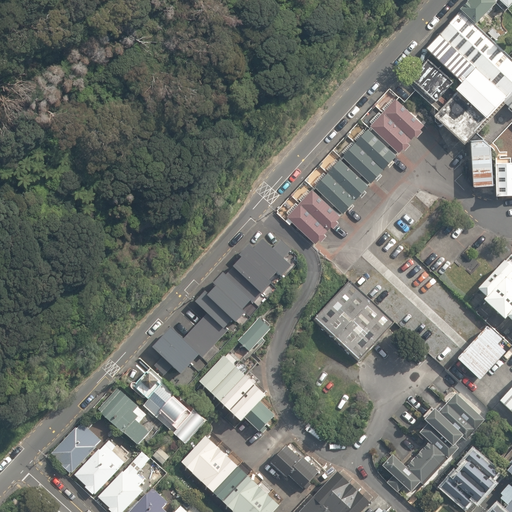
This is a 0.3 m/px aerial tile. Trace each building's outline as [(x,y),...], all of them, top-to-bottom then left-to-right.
[(511,6),(511,0),(469,0),(463,6),(482,23),(503,0),(511,7),(511,6)] [(511,89),(511,57),(461,9),(419,52),(486,116),(511,89)] [(429,129),(429,127),(432,124),(393,88),(366,117),(405,153),(410,148),(412,149),(413,149),(414,149),(416,148),(417,148),(418,146),(418,145),(418,144),(418,142),(418,141),(417,140),(421,136),(422,136),(423,137),(425,137),(426,137),(427,136),(429,135),(429,134),(430,133),(430,131),(430,130),(429,129)] [(463,140),(485,116),(458,91),(435,114),(463,140)] [(403,155),(364,119),(337,148),(377,184),(382,178),(383,178),(384,178),(386,178),(387,178),(388,177),(389,176),(389,175),(390,174),(390,173),(390,172),(390,171),(389,170),(393,166),(394,166),(395,167),(396,167),(397,167),(398,167),(399,166),(400,165),(401,164),(401,163),(400,161),(400,160),(399,160),(403,155)] [(498,144),(473,145),(475,192),(501,191),(501,202),(511,202),(511,167),(499,168),(498,144)] [(375,185),(335,149),(310,177),(349,213),(351,211),(352,211),(354,212),(355,212),(357,211),(358,211),(359,210),(360,209),(361,207),(361,206),(361,204),(361,203),(361,202),(360,201),(365,196),(366,196),(367,196),(368,196),(369,196),(370,195),(371,195),(372,194),(372,193),(373,192),(373,191),(372,189),(372,188),(375,185)] [(335,232),(334,230),(337,227),(339,227),(340,228),(341,228),(342,227),(344,227),(345,226),(345,225),(346,224),(346,222),(346,221),(345,220),(345,219),(347,216),(307,179),(275,213),(288,225),(292,221),(319,246),(326,240),(328,240),(329,240),(331,240),(332,239),(333,239),(334,237),(335,236),(335,235),(335,233),(335,232)] [(294,251),(282,239),(274,247),(266,240),(258,248),(254,245),(244,255),(247,258),(230,275),(228,273),(199,303),(210,314),(186,338),(176,329),(157,348),(164,355),(155,365),(166,375),(173,368),(182,376),(201,357),(203,359),(230,331),(228,329),(236,321),(240,326),(253,313),(250,311),(265,296),(270,301),(281,289),(273,282),(281,274),(284,277),(295,266),(287,258),(294,251)] [(511,258),(477,294),(488,305),(485,308),(508,329),(510,326),(511,328),(511,258)] [(316,317),(357,360),(394,326),(352,283),(316,317)] [(260,315),(238,340),(254,355),(277,330),(260,315)] [(487,328),(456,359),(476,379),(503,352),(496,344),(499,341),(487,328)] [(227,354),(202,380),(247,423),(250,420),(263,433),(279,416),(267,405),(274,397),(227,354)] [(159,420),(163,415),(179,429),(175,433),(190,446),(211,422),(140,360),(119,385),(159,420)] [(492,418),(457,386),(447,398),(451,402),(440,414),(435,410),(424,422),(428,425),(422,432),(432,441),(409,466),(395,453),(384,465),(416,494),(426,483),(430,486),(464,449),(461,446),(468,438),(471,441),(492,418)] [(117,387),(98,409),(110,419),(105,424),(119,437),(124,431),(142,447),(161,424),(117,387)] [(511,388),(499,402),(511,414),(511,388)] [(73,475),(105,441),(89,427),(86,430),(79,424),(52,453),(57,458),(53,462),(65,473),(68,470),(73,475)] [(119,447),(111,440),(103,448),(102,447),(75,476),(97,496),(128,462),(116,450),(119,447)] [(289,444),(272,460),(290,479),(292,477),(307,492),(324,475),(307,458),(305,460),(289,444)] [(275,511),(209,450),(183,478),(219,511),(275,511)] [(112,511),(127,511),(147,491),(142,486),(147,481),(139,474),(151,461),(142,453),(100,497),(111,507),(109,509),(112,511)] [(472,454),(442,488),(467,510),(469,508),(470,509),(473,506),(477,509),(486,499),(488,502),(496,492),(492,489),(495,485),(494,484),(499,478),(472,454)] [(511,511),(511,463),(503,474),(511,482),(511,487),(510,487),(508,487),(506,487),(505,488),(503,489),(502,490),(502,492),(501,494),(501,495),(502,497),(503,498),(500,502),(509,510),(506,511),(501,511),(497,508),(493,511),(511,511)] [(378,511),(387,503),(344,467),(306,511),(378,511)] [(168,511),(174,506),(155,488),(131,511),(168,511)] [(459,511),(447,501),(442,506),(449,511),(459,511)] [(402,511),(392,503),(384,511),(402,511)]
